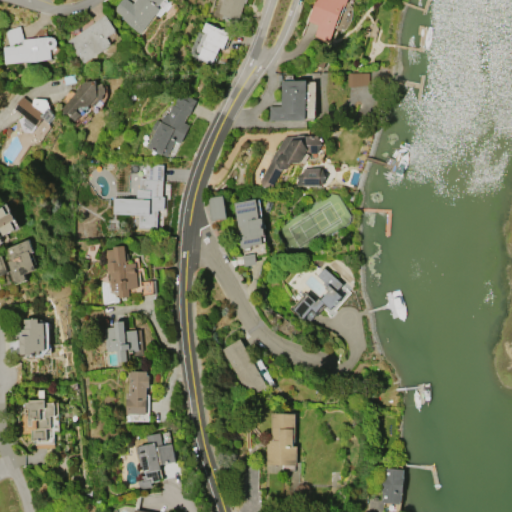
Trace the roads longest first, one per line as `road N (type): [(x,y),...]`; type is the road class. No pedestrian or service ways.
road 1 (tertiary): [(225,116),(187,215),(182,273),(183,334),(224,511)]
road 2 (residential): [(187,215),(260,340),(332,362)]
road 3 (tertiary): [(225,116),(304,0)]
road 4 (tertiary): [(274,0),(225,116)]
